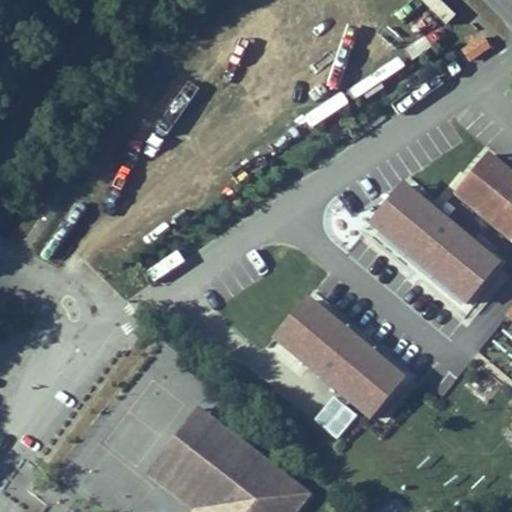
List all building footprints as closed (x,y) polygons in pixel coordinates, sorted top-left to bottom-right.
[(239,0),(234,0),(224,23),(249,35),(261,11),(239,0)] [(357,30),(336,46),(355,71),(376,55),(357,30)] [(468,64),(491,49),(481,35),(459,50),(468,64)] [(140,176),(157,150),(132,132),(114,158),(140,176)] [(501,168),(487,156),(482,162),(497,174),(501,168)] [(511,177),(501,168),(497,174),(482,162),(455,195),(511,243),(511,177)] [(498,267),(401,181),(388,196),(368,221),(466,305),(498,267)] [(283,346),(315,308),(308,302),(276,341),(283,346)] [(403,381),(315,308),(283,346),(370,420),(403,381)] [(204,511),(180,493),(179,494),(168,485),(173,479),(174,480),(212,430),(211,429),(216,423),(200,411),(149,478),(192,511),(204,511)] [(298,511),(310,497),(216,423),(211,429),(212,430),(174,480),(173,479),(168,485),(179,494),(180,493),(204,511),(298,511)]
